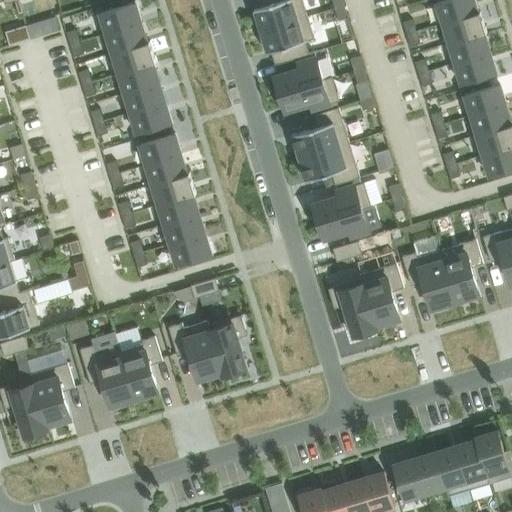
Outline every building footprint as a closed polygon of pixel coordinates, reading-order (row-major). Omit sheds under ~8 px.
[(258,7),(255,9),(261,30),(308,16),(303,0),(256,0),(257,3),(258,7)] [(475,0),(443,0),(437,2),(443,23),(479,12),(479,11),(475,0)] [(136,2),(101,13),(107,33),(142,22),(136,2)] [(345,5),(335,8),(339,20),(349,17),(345,5)] [(479,12),(443,23),(449,43),(485,32),(485,33),(487,32),(481,11),(479,11),(479,12)] [(308,16),(261,30),(265,44),(268,52),(272,51),(276,64),(297,58),(297,57),(309,53),(309,52),(305,40),(311,39),(315,38),(308,16)] [(55,17),(29,25),(32,37),(58,29),(55,17)] [(413,18),(403,21),(407,33),(417,30),(413,18)] [(142,22),(107,33),(113,52),(148,42),(148,41),(142,22)] [(27,26),(7,32),(11,44),(31,38),(27,26)] [(76,29),(67,32),(71,44),(80,41),(76,29)] [(417,30),(407,33),(411,46),(420,43),(417,30)] [(485,32),(449,43),(455,63),(491,52),(485,33),(485,32)] [(80,41),(71,44),(74,56),(84,54),(80,41)] [(148,42),(113,52),(119,73),(155,62),(155,63),(157,62),(150,41),(148,41),(148,42)] [(300,68),(275,76),(280,93),(324,80),(323,79),(315,50),(309,52),(309,53),(297,57),(297,58),(298,61),(300,68)] [(491,52),(455,63),(462,83),(497,72),(491,52)] [(360,55),(351,58),(354,70),(364,68),(360,55)] [(425,58),(415,61),(419,73),(429,70),(425,58)] [(155,62),(119,73),(125,93),(160,82),(155,63),(155,62)] [(89,68),(79,71),(83,84),(92,81),(89,68)] [(364,68),(354,70),(358,83),(368,80),(364,68)] [(429,70),(419,73),(423,86),(433,83),(429,70)] [(324,80),(280,93),(286,110),(311,103),(313,109),(313,108),(337,101),(340,100),(333,76),(323,79),(324,80)] [(92,81),(83,84),(87,96),(96,93),(92,81)] [(160,82),(125,93),(131,112),(166,101),(160,82)] [(501,84),(465,94),(471,115),(507,104),(501,84)] [(363,99),(360,100),(363,110),(376,106),(373,96),(363,99)] [(166,101),(131,112),(137,132),(173,122),(166,101)] [(511,121),(507,104),(471,115),(477,134),(511,123),(511,121)] [(100,107),(91,110),(95,123),(104,120),(100,107)] [(300,132),(293,134),(300,157),(350,142),(339,107),(315,114),(318,126),(309,129),(300,132)] [(441,110),(431,113),(435,126),(445,123),(441,110)] [(104,120),(95,123),(98,135),(108,132),(104,120)] [(445,123),(435,126),(439,138),(448,136),(445,123)] [(511,123),(477,134),(483,155),(511,146),(511,123)] [(176,133),(140,144),(147,164),(182,153),(176,133)] [(350,142),(300,157),(307,180),(323,175),(332,172),(336,184),(360,177),(350,142)] [(511,146),(483,155),(490,175),(511,168),(511,146)] [(453,150),(444,153),(447,166),(457,163),(453,150)] [(182,153),(147,164),(153,184),(188,173),(182,153)] [(116,160),(107,163),(111,175),(120,172),(116,160)] [(457,163),(447,166),(451,178),(460,175),(457,163)] [(31,171),(21,174),(25,187),(35,184),(31,171)] [(120,172),(111,175),(114,188),(124,185),(120,172)] [(188,173),(153,184),(159,204),(194,194),(197,193),(190,172),(188,173)] [(339,196),(314,203),(319,221),(362,207),(363,209),(372,206),(371,205),(365,182),(364,182),(337,190),(339,196)] [(399,183),(389,185),(393,198),(403,195),(399,183)] [(35,184),(25,187),(29,199),(38,196),(35,184)] [(194,194),(159,204),(165,224),(200,213),(194,194)] [(403,195),(393,198),(397,211),(406,208),(403,195)] [(128,200),(119,203),(123,215),(128,213),(132,212),(128,200)] [(362,207),(319,221),(324,238),(350,230),(351,236),(369,231),(363,209),(362,207)] [(132,212),(123,215),(126,228),(136,225),(132,212)] [(200,213),(165,224),(171,243),(206,233),(200,213)] [(0,262),(11,260),(11,261),(15,259),(9,237),(4,238),(1,226),(0,225),(0,262)] [(511,227),(484,236),(491,261),(503,257),(511,285),(511,227)] [(206,233),(171,243),(177,264),(212,253),(206,233)] [(50,234),(40,237),(44,249),(54,246),(50,234)] [(477,238),(440,249),(456,302),(480,295),(472,267),(473,267),(484,263),(477,238)] [(140,239),(131,242),(134,254),(144,251),(140,239)] [(78,240),(70,242),(73,254),(81,251),(78,240)] [(358,240),(333,248),(337,261),(362,253),(358,240)] [(417,251),(403,256),(412,285),(424,281),(433,312),(446,308),(445,305),(456,302),(440,249),(418,256),(417,251)] [(144,251),(134,254),(138,267),(148,264),(144,251)] [(11,260),(0,262),(0,298),(21,293),(20,292),(11,261),(11,260)] [(84,260),(74,263),(78,275),(87,272),(84,260)] [(397,262),(360,274),(361,278),(362,278),(377,326),(378,326),(401,319),(395,300),(392,291),(405,287),(397,262)] [(78,275),(69,278),(69,279),(72,291),(91,285),(87,272),(78,275)] [(216,277),(191,285),(191,286),(195,298),(200,296),(220,290),(216,277)] [(361,278),(329,288),(335,308),(344,305),(354,336),(379,328),(378,326),(377,326),(362,278),(361,278)] [(0,336),(40,324),(30,289),(20,292),(21,293),(0,298),(0,336)] [(209,324),(208,325),(224,375),(248,368),(238,337),(248,334),(242,314),(209,324)] [(85,320),(67,325),(72,340),(89,334),(85,320)] [(183,322),(169,326),(178,356),(190,352),(199,380),(222,373),(223,375),(224,375),(208,325),(209,324),(208,320),(188,326),(184,327),(183,322)] [(64,324),(49,329),(52,340),(67,335),(64,324)] [(25,335),(1,342),(5,355),(29,348),(25,335)] [(122,351),(121,351),(135,399),(159,392),(151,364),(163,360),(156,336),(142,340),(143,344),(122,351)] [(94,344),(81,348),(91,382),(103,379),(112,409),(125,405),(124,403),(135,399),(121,351),(122,351),(120,346),(96,354),(94,344)] [(68,362),(31,373),(33,378),(48,426),(49,425),(72,418),(63,390),(76,387),(68,362)] [(33,378),(0,387),(6,408),(16,405),(18,412),(25,435),(50,428),(49,425),(48,426),(33,378)] [(499,430),(476,437),(477,439),(478,439),(490,478),(491,483),(511,476),(511,456),(510,449),(505,451),(499,430)] [(491,483),(490,478),(478,439),(477,439),(457,445),(470,489),(491,483)] [(457,445),(436,451),(447,486),(446,486),(449,495),(470,489),(457,445)] [(436,451),(415,458),(426,492),(446,486),(447,486),(436,451)] [(426,492),(415,458),(394,464),(404,499),(426,492)] [(385,471),(363,478),(373,511),(375,511),(395,506),(385,471)] [(350,511),(373,511),(363,478),(342,484),(350,511)] [(350,511),(342,484),(323,490),(322,490),(328,511),(350,511)] [(304,511),(328,511),(322,490),(323,490),(322,488),(299,494),(304,511)]
